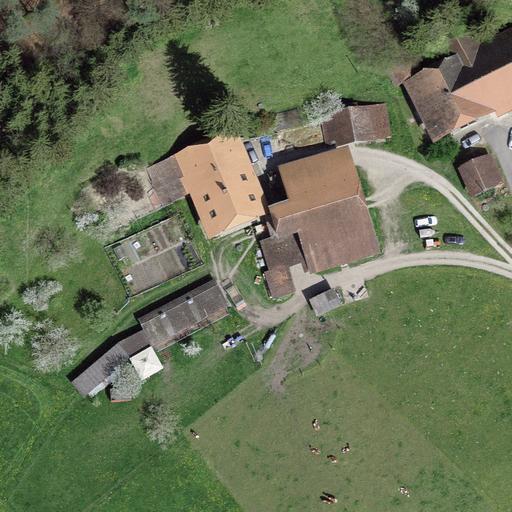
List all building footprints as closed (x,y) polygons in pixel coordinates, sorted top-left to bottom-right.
[(511,96),(511,45),(480,62),(467,36),(445,47),(456,69),(415,89),(437,134),(511,96)] [(412,57),(389,68),(397,85),(421,74),(412,57)] [(298,111),(277,116),(280,129),(302,124),(298,111)] [(329,148),(388,141),(384,111),(325,118),(329,148)] [(232,136),(144,176),(160,210),(185,198),(208,248),(270,220),(232,136)] [(504,192),(490,160),(460,172),(473,204),(504,192)] [(356,254),(371,249),(347,167),(289,184),(311,257),(353,245),(356,254)] [(292,292),(275,240),(262,244),(271,271),(267,273),(275,297),(292,292)] [(152,343),(225,304),(216,287),(142,325),(152,343)] [(339,306),(333,292),(312,302),(318,316),(339,306)] [(127,360),(117,348),(74,385),(84,397),(127,360)]
